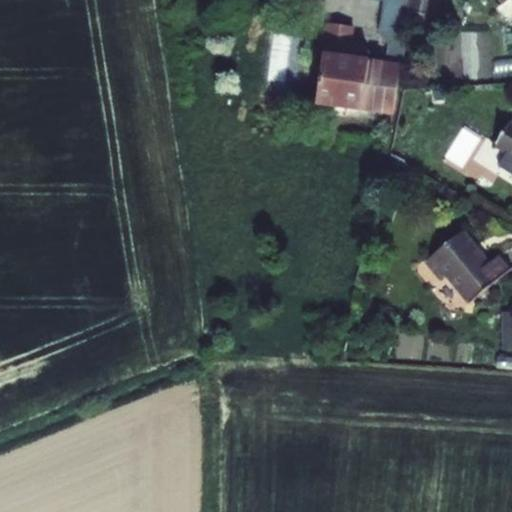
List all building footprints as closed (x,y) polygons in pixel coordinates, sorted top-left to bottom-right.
[(413,0),(380,0),(380,4),(393,5),(387,44),(406,47),(410,17),(413,0)] [(443,0),(413,0),(410,17),(440,22),(443,0)] [(511,0),(503,0),(508,5),(503,9),(510,18),(511,17),(511,0)] [(355,26),(331,22),(318,101),(393,114),(401,65),(367,60),(369,52),(364,44),(352,42),(355,26)] [(297,42),(288,98),(307,101),(316,45),(297,42)] [(511,122),(496,146),(509,153),(500,168),(511,175),(511,122)] [(454,235),(418,264),(431,281),(439,275),(462,304),(502,272),(491,258),(480,268),(454,235)]
